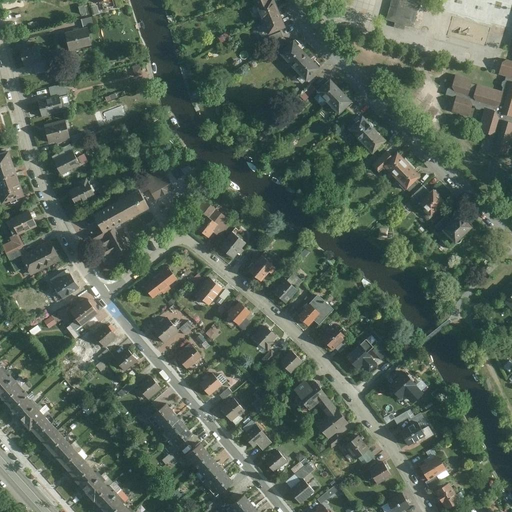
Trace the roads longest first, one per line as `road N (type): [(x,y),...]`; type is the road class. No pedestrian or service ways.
road 1 (residential): [(105,297),(182,237),(283,321),(357,400),(429,511)]
road 2 (residential): [(511,242),(316,39),(292,0)]
road 3 (residential): [(105,297),(285,511)]
road 4 (residential): [(0,42),(42,187),(105,297)]
